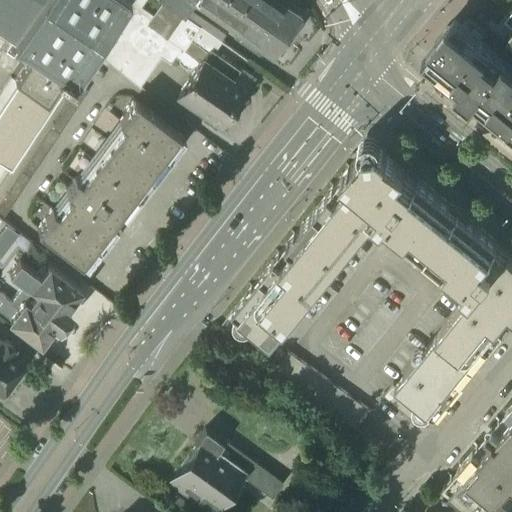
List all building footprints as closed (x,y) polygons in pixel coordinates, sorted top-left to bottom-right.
[(0,109),(0,160),(10,167),(11,168),(67,85),(60,80),(115,0),(0,0),(0,38),(28,57),(15,77),(19,80),(0,109)] [(173,57),(194,72),(178,95),(206,113),(203,118),(216,127),(244,87),(248,89),(255,79),(214,51),(221,40),(187,16),(184,14),(163,0),(161,0),(153,14),(141,5),(144,0),(124,0),(94,51),(101,56),(139,86),(160,56),(169,62),(173,57)] [(295,14),(275,0),(163,0),(184,14),(194,0),(237,30),(233,36),(241,42),(242,41),(258,52),(262,47),(264,43),(271,48),(295,14)] [(226,33),(192,9),(187,16),(221,40),(226,33)] [(511,59),(483,37),(487,32),(469,17),(465,22),(456,15),(422,57),(436,68),(511,129),(511,59)] [(79,84),(0,203),(0,216),(3,218),(88,90),(79,84)] [(185,137),(169,125),(134,98),(36,228),(71,254),(87,266),(118,226),(112,221),(120,211),(126,215),(185,137)] [(384,394),(413,417),(422,425),(430,414),(434,417),(453,393),(454,394),(455,392),(469,374),(471,373),(470,372),(507,326),(508,327),(509,325),(508,325),(511,320),(511,255),(497,243),(498,242),(466,216),(466,214),(465,213),(465,211),(464,210),(464,209),(463,207),(461,205),(459,204),(456,203),(454,202),(453,202),(451,203),(450,203),(418,177),(416,179),(394,161),(395,160),(394,159),(393,160),(383,151),(376,146),(373,145),(370,144),(366,145),(363,148),(350,165),(346,162),(345,163),(349,166),(334,184),(331,181),(330,183),(333,185),(296,232),(292,229),(291,230),(294,233),(280,251),(277,248),(276,250),(279,253),(253,285),(250,282),(248,283),(252,286),(232,310),(271,342),(364,227),(373,215),(382,222),(385,219),(464,282),(462,285),(461,286),(470,293),(466,298),(460,306),(396,384),(393,382),(384,394)] [(6,224),(0,232),(0,244),(6,250),(19,233),(6,224)] [(80,287),(49,264),(40,276),(19,260),(10,272),(25,283),(11,301),(0,293),(0,311),(40,341),(54,323),(59,326),(70,310),(65,307),(80,287)] [(0,389),(1,388),(0,387),(2,385),(5,384),(9,380),(8,377),(10,374),(11,375),(12,374),(11,373),(12,371),(16,371),(19,366),(19,363),(20,361),(21,361),(22,360),(16,356),(20,350),(0,335),(0,389)] [(258,358),(275,370),(286,354),(271,342),(258,358)] [(289,350),(286,354),(275,370),(285,377),(299,358),(289,350)] [(295,384),(309,365),(299,358),(285,377),(295,384)] [(305,392),(319,372),(309,365),(295,384),(305,392)] [(315,399),(329,379),(319,372),(305,392),(315,399)] [(326,406),(340,387),(329,379),(315,399),(326,406)] [(336,413),(350,394),(340,387),(326,406),(336,413)] [(346,421),(360,401),(350,394),(336,413),(346,421)] [(372,410),(360,401),(346,421),(356,428),(369,409),(372,411),(372,410)] [(452,475),(449,472),(448,474),(451,477),(443,486),(473,511),(511,511),(511,404),(500,419),(496,416),(495,417),(499,420),(491,430),(491,431),(487,436),(486,435),(478,445),(475,442),(473,443),(477,446),(452,475)] [(171,480),(187,491),(195,498),(214,511),(215,511),(223,501),(221,499),(240,473),(272,497),(284,481),(220,435),(218,437),(205,428),(194,443),(196,444),(171,480)]
